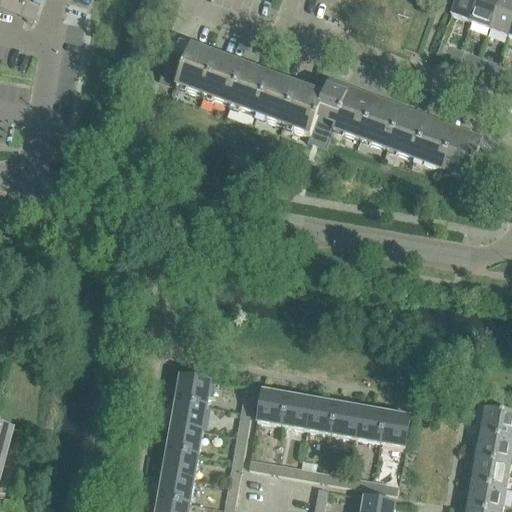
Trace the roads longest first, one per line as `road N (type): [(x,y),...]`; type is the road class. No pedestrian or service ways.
road 1 (unclassified): [(511,247),(461,254),(30,176)]
road 2 (residential): [(511,131),(176,8)]
road 3 (residential): [(30,176),(61,0)]
